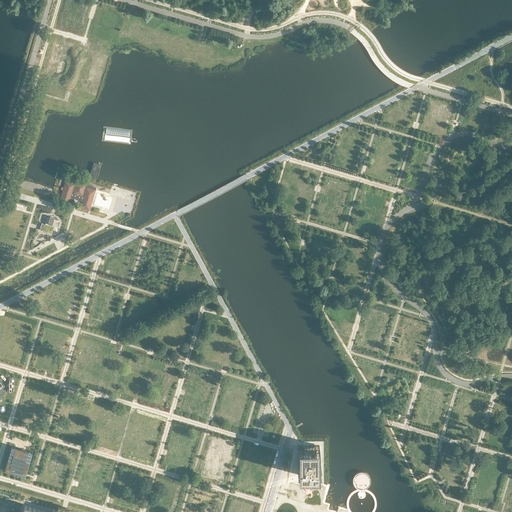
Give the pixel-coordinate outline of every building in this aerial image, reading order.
[(95,190),(66,181),(60,201),(68,204),(70,196),(82,200),(80,207),(89,210),(95,190)] [(50,218),(43,216),(42,220),(46,222),(45,224),(42,223),(41,225),(39,230),(56,235),(57,230),(58,228),(54,227),(56,221),(59,222),(60,221),(54,219),(54,218),(50,216),(50,218)] [(319,445),(298,445),(298,475),(299,475),(299,485),(319,485),(319,475),(319,445)] [(24,468),(27,469),(32,452),(25,450),(15,447),(12,446),(7,463),(10,464),(9,467),(6,466),(5,469),(22,475),(23,472),(23,471),(24,468)] [(355,475),(353,479),(353,484),(356,487),(360,489),(362,489),(363,489),(366,488),(369,486),(370,482),(370,478),(367,474),(363,472),(358,473),(355,475)]
